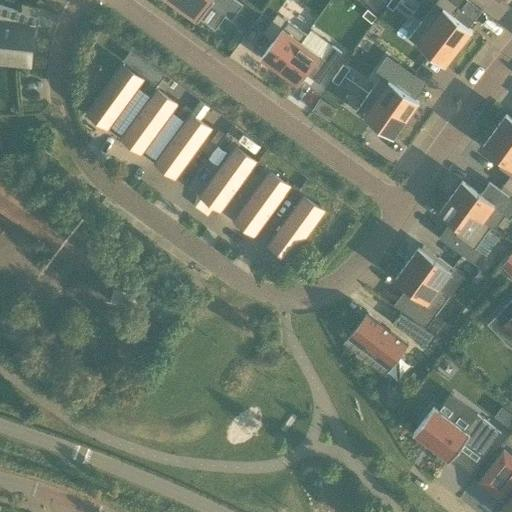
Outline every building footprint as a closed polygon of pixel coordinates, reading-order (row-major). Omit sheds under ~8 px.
[(18,0),(48,10),(51,0),(18,0)] [(242,4),(236,0),(167,0),(197,22),(210,5),(231,20),(242,4)] [(383,0),(368,0),(366,2),(378,12),(386,3),(383,0)] [(395,0),(390,0),(386,5),(393,10),(399,2),(395,0)] [(437,0),(433,5),(422,20),(458,48),(458,49),(461,51),(469,40),(466,38),(471,31),(472,31),(472,30),(454,17),(461,8),(449,0),(437,0)] [(0,60),(18,62),(19,53),(31,55),(33,36),(34,28),(21,27),(22,12),(0,5),(0,60)] [(273,41),(261,58),(279,71),(306,34),(277,13),(263,33),(273,41)] [(458,49),(458,48),(422,20),(409,37),(408,38),(445,66),(446,65),(445,65),(446,64),(458,49)] [(306,34),(279,71),(297,84),(305,73),(319,83),(342,52),(332,45),(323,58),(301,42),(307,34),(306,34)] [(166,74),(133,51),(125,62),(151,81),(158,85),(166,74)] [(337,72),(344,76),(350,68),(343,63),(337,72)] [(87,114),(107,128),(143,79),(123,65),(87,114)] [(332,80),(338,85),(344,76),(337,72),(332,80)] [(368,93),(406,119),(418,102),(419,101),(381,75),(380,76),(368,93)] [(150,96),(157,85),(151,81),(144,91),(150,96)] [(121,138),(141,153),(177,104),(157,89),(121,138)] [(394,137),(406,119),(368,93),(356,111),(356,110),(355,111),(393,138),(394,137)] [(191,110),(185,105),(177,116),(184,120),(191,110)] [(175,177),(210,128),(191,114),(155,163),(175,177)] [(511,118),(506,114),(494,130),(511,143),(511,118)] [(211,140),(218,145),(225,135),(219,130),(211,140)] [(499,168),(510,176),(511,177),(511,143),(494,130),(482,146),(503,162),(499,168)] [(224,150),(232,139),(225,135),(218,145),(224,150)] [(256,161),(236,147),(200,196),(220,210),(256,161)] [(266,164),(259,159),(252,170),(258,174),(266,164)] [(0,209),(91,277),(109,250),(0,169),(0,209)] [(234,221),(254,235),(290,186),(270,172),(234,221)] [(511,177),(510,176),(503,186),(511,192),(511,177)] [(462,181),(450,197),(483,220),(494,204),(462,181)] [(300,189),(293,184),(286,194),(292,199),(300,189)] [(288,260),(324,211),(304,196),(268,245),(288,260)] [(483,220),(450,197),(438,213),(459,228),(455,234),(474,249),(491,226),(483,220)] [(408,262),(440,285),(453,267),(423,246),(421,249),(418,247),(408,262)] [(511,252),(503,265),(511,274),(511,252)] [(440,285),(408,262),(395,279),(413,293),(401,310),(426,328),(436,315),(424,306),(440,285)] [(480,268),(472,279),(483,288),(491,277),(480,268)] [(349,339),(387,368),(407,343),(368,313),(349,339)] [(426,328),(402,313),(394,326),(421,343),(429,330),(426,328)] [(413,432),(450,460),(464,441),(483,455),(501,432),(477,414),(464,430),(433,406),(413,432)] [(511,511),(511,456),(504,450),(479,482),(501,499),(502,497),(507,501),(499,511),(511,511)]
